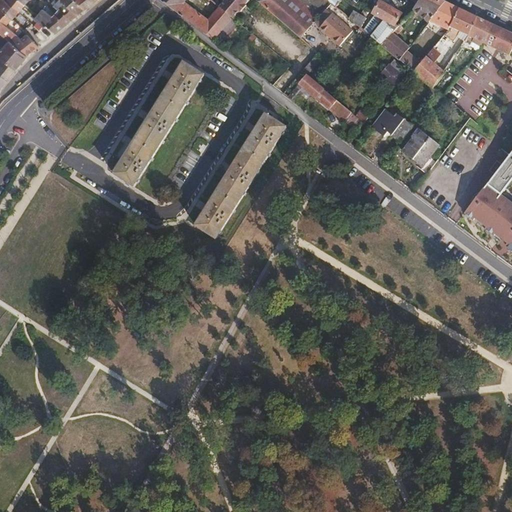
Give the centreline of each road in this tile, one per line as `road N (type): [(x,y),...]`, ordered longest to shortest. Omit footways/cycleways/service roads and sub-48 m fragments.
road 1 (residential): [(83,164),(159,214),(178,209),(243,103),(237,85),(179,48),(164,52),(97,154)]
road 2 (residential): [(153,0),(511,273)]
road 3 (secondary): [(15,105),(133,0)]
road 4 (unclassified): [(0,100),(114,0)]
